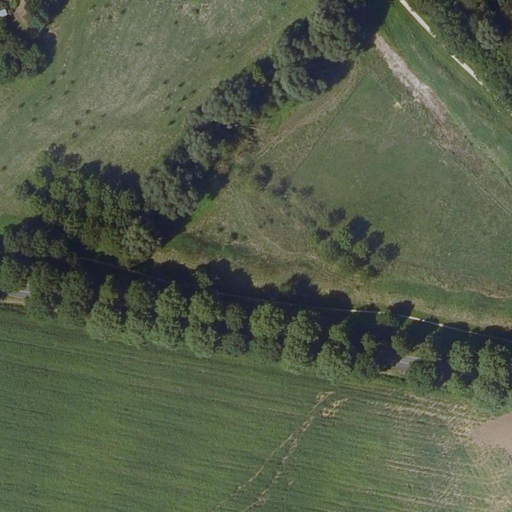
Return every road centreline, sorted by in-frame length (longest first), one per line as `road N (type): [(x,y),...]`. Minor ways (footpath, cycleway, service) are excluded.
road 1 (secondary): [(511,382),(0,288)]
road 2 (track): [(403,0),(511,112)]
